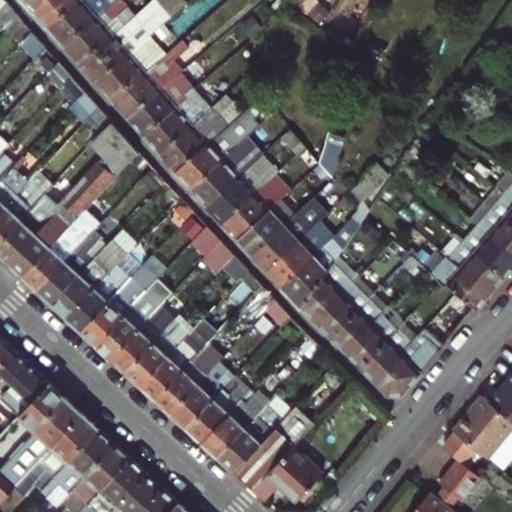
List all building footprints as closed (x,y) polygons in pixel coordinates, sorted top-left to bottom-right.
[(22,0),(32,10),(43,0),(22,0)] [(48,28),(78,0),(43,0),(32,10),(48,28)] [(105,7),(99,0),(78,0),(48,28),(64,47),(105,7)] [(133,7),(128,11),(132,15),(121,25),(79,64),(95,82),(128,52),(170,13),(158,0),(148,0),(141,7),(137,3),(133,7)] [(265,0),(266,7),(272,12),(281,0),(280,0),(265,0)] [(302,0),(301,2),(324,21),(342,0),(302,0)] [(6,1),(0,7),(0,20),(8,28),(19,16),(7,2),(6,1)] [(123,6),(128,11),(133,7),(128,2),(123,6)] [(79,64),(121,25),(105,7),(64,47),(79,64)] [(19,16),(8,28),(22,43),(33,31),(23,20),(19,16)] [(34,57),(45,45),(38,38),(33,31),(22,43),(21,44),(34,57)] [(145,71),(128,52),(95,82),(112,100),(112,101),(145,71)] [(163,54),(145,71),(112,101),(127,117),(162,89),(180,73),(163,54)] [(61,89),(72,76),(70,73),(58,61),(47,73),(61,89)] [(183,102),(188,97),(184,93),(192,86),(180,73),(162,89),(127,117),(143,136),(177,107),(183,102)] [(72,76),(61,89),(73,102),(84,90),(72,76)] [(184,93),(188,97),(196,91),(192,86),(184,93)] [(198,119),(211,108),(199,95),(186,106),(198,119)] [(283,95),(272,104),(276,109),(287,121),(297,111),(283,95)] [(198,119),(186,106),(183,102),(177,107),(192,125),(198,119)] [(98,106),(87,118),(100,132),(111,120),(101,109),(98,106)] [(159,154),(192,125),(177,107),(143,136),(158,153),(159,154)] [(174,171),(222,130),(223,129),(218,124),(223,120),(212,107),(211,108),(198,119),(192,125),(159,154),(174,171)] [(73,195),(50,220),(9,263),(22,275),(78,215),(89,204),(138,150),(132,144),(116,126),(111,120),(100,132),(91,142),(105,155),(71,193),(73,195)] [(292,127),(288,122),(276,133),(280,138),(281,137),(292,127)] [(292,127),(281,137),(295,153),(305,143),(292,127)] [(232,141),(222,130),(174,171),(190,189),(242,142),(248,137),(243,132),(238,136),(237,135),(232,141)] [(341,145),(327,140),(320,161),(331,173),(341,145)] [(242,142),(190,189),(206,206),(241,174),(249,166),(239,155),(247,147),(242,142)] [(0,182),(13,168),(15,166),(1,153),(0,153),(0,182)] [(19,173),(13,168),(0,182),(0,211),(38,170),(42,166),(33,158),(19,173)] [(157,165),(146,175),(161,190),(171,181),(157,165)] [(264,182),(273,174),(268,168),(258,177),(249,166),(241,174),(206,206),(221,222),(252,193),(265,184),(264,182)] [(25,202),(47,178),(38,170),(0,211),(0,240),(31,207),(25,202)] [(221,222),(237,239),(271,208),(278,200),(269,191),(281,180),(274,172),(273,174),(264,182),(265,184),(252,193),(221,222)] [(31,207),(53,183),(47,178),(25,202),(31,207)] [(359,205),(374,191),(364,179),(348,193),(359,205)] [(63,188),(56,180),(53,183),(31,207),(0,240),(0,254),(9,263),(50,220),(41,212),(63,188)] [(511,197),(505,192),(492,208),(511,224),(511,197)] [(347,196),(341,202),(352,214),(358,209),(347,196)] [(511,249),(511,224),(492,208),(486,203),(473,217),(479,223),(490,232),(487,235),(503,249),(507,245),(511,249)] [(96,210),(89,204),(78,215),(86,222),(96,210)] [(304,205),(285,222),(251,254),(266,269),(309,230),(300,219),(309,211),(304,205)] [(271,208),(237,239),(251,254),(285,222),(271,208)] [(37,289),(79,244),(72,238),(87,222),(86,222),(78,215),(22,275),(37,289)] [(320,238),(329,230),(319,220),(311,228),(320,238)] [(79,244),(94,228),(87,222),(72,238),(79,244)] [(463,241),(505,276),(511,268),(511,249),(507,245),(503,249),(487,235),(490,232),(479,223),(463,241)] [(205,224),(190,240),(205,254),(219,239),(212,231),(205,224)] [(94,228),(79,244),(37,289),(51,302),(94,256),(88,251),(102,235),(94,228)] [(266,269),(280,285),(313,254),(322,246),(332,236),(333,235),(329,230),(320,238),(311,228),(309,230),(266,269)] [(332,236),(322,246),(328,251),(338,242),(332,236)] [(457,236),(442,253),(476,281),(479,278),(493,290),(505,276),(463,241),(457,236)] [(66,316),(114,264),(126,251),(111,237),(94,256),(51,302),(66,316)] [(219,239),(205,254),(202,257),(217,270),(225,260),(232,253),(227,248),(219,239)] [(327,269),(335,259),(328,251),(322,246),(313,254),(327,269)] [(476,281),(442,253),(436,248),(428,258),(414,246),(407,253),(424,268),(439,282),(443,286),(447,283),(457,291),(474,305),(478,309),(493,290),(479,278),(476,281)] [(232,253),(225,260),(234,269),(233,271),(238,276),(246,268),(241,263),(232,253)] [(335,259),(327,269),(301,307),(316,322),(331,308),(328,304),(350,282),(358,272),(339,253),(335,259)] [(313,254),(280,285),(300,306),(301,307),(327,269),(313,254)] [(130,277),(114,264),(66,316),(81,330),(130,277)] [(96,344),(145,290),(138,284),(148,272),(141,265),(130,277),(81,330),(96,344)] [(252,291),(260,282),(256,279),(246,268),(238,276),(236,278),(250,292),(252,291)] [(374,289),(358,272),(350,282),(328,304),(331,308),(316,322),(329,336),(366,300),(374,289)] [(274,297),(270,293),(260,282),(252,291),(266,306),(274,297)] [(357,335),(391,301),(394,299),(379,283),(374,289),(366,300),(329,336),(346,353),(361,339),(357,335)] [(447,283),(443,286),(440,290),(450,298),(457,291),(447,283)] [(164,299),(149,285),(145,290),(160,303),(164,299)] [(96,344),(111,358),(151,313),(160,303),(145,290),(96,344)] [(404,395),(474,305),(457,291),(450,298),(447,301),(452,305),(428,332),(430,334),(407,359),(400,352),(387,365),(391,368),(376,383),(388,395),(404,395)] [(274,297),(266,306),(283,321),(289,314),(274,297)] [(346,353),(360,367),(394,333),(405,320),(408,317),(391,301),(357,335),(361,339),(346,353)] [(160,303),(151,313),(161,321),(169,311),(160,303)] [(151,313),(111,358),(125,371),(175,316),(169,311),(161,321),(151,313)] [(299,337),(305,330),(293,317),(289,314),(283,321),(299,337)] [(125,371),(140,385),(176,345),(179,342),(169,334),(180,321),(175,316),(125,371)] [(400,352),(417,333),(405,320),(394,333),(360,367),(376,383),(391,368),(387,365),(400,352)] [(190,330),(180,321),(169,334),(179,342),(185,335),(190,330)] [(190,330),(185,335),(192,341),(202,330),(195,324),(190,330)] [(430,334),(428,332),(423,327),(417,333),(400,352),(407,359),(430,334)] [(299,337),(298,338),(312,352),(319,345),(307,332),(305,330),(299,337)] [(179,342),(176,345),(186,354),(195,344),(192,341),(185,335),(179,342)] [(0,382),(4,386),(8,382),(6,380),(25,360),(0,336),(0,382)] [(155,398),(200,348),(195,344),(186,354),(176,345),(140,385),(155,398)] [(155,398),(169,411),(206,372),(196,363),(205,353),(200,348),(155,398)] [(215,362),(205,353),(196,363),(206,372),(207,370),(215,362)] [(14,411),(19,416),(50,383),(25,360),(6,380),(8,382),(4,386),(1,390),(5,394),(0,399),(14,411)] [(215,362),(207,370),(217,379),(226,370),(216,361),(215,362)] [(186,427),(232,376),(226,370),(217,379),(207,370),(206,372),(169,411),(186,427)] [(511,374),(488,403),(511,422),(511,374)] [(186,427),(202,442),(241,400),(231,391),(239,382),(232,376),(186,427)] [(249,391),(239,382),(231,391),(241,400),(249,391)] [(50,383),(19,416),(35,431),(21,447),(0,469),(0,500),(13,487),(83,414),(50,383)] [(217,456),(257,414),(247,405),(257,394),(251,389),(249,391),(241,400),(202,442),(217,456)] [(217,456),(234,471),(271,431),(259,421),(270,409),(271,410),(281,400),(274,394),(266,403),(257,414),(217,456)] [(266,403),(257,394),(247,405),(257,414),(266,403)] [(511,430),(511,422),(488,403),(480,396),(452,430),(454,432),(472,446),(474,448),(488,459),(511,430)] [(252,488),(293,445),(314,422),(294,405),(281,419),(271,431),(234,471),(252,488)] [(281,419),(271,410),(270,409),(259,421),(271,431),(281,419)] [(22,496),(35,482),(49,467),(56,474),(99,428),(83,414),(13,487),(22,496)] [(12,424),(5,432),(4,432),(21,447),(35,431),(19,416),(12,424)] [(0,427),(5,432),(12,424),(5,418),(0,423),(0,427)] [(99,428),(56,474),(43,489),(41,491),(46,496),(52,489),(58,482),(68,492),(114,443),(99,428)] [(443,446),(463,462),(474,448),(472,446),(454,432),(443,446)] [(130,458),(114,443),(68,492),(62,499),(58,503),(64,509),(90,481),(100,491),(130,458)] [(323,472),(293,445),(252,488),(265,500),(279,486),(296,501),(323,472)] [(130,458),(100,491),(79,511),(93,511),(94,511),(110,511),(147,473),(130,458)] [(479,479),(457,461),(438,484),(443,488),(435,498),(429,493),(413,511),(452,511),(449,509),(457,499),(461,502),(479,479)] [(49,467),(35,482),(43,489),(56,474),(49,467)] [(139,511),(163,487),(147,473),(110,511),(122,511),(123,511),(122,511),(139,511)] [(90,481),(64,509),(67,511),(79,511),(100,491),(90,481)] [(58,482),(52,489),(62,499),(68,492),(58,482)] [(163,487),(139,511),(169,511),(179,502),(163,487)] [(189,511),(179,502),(169,511),(189,511)]
